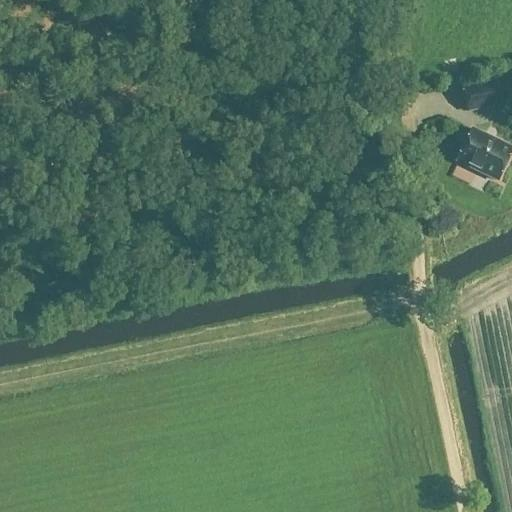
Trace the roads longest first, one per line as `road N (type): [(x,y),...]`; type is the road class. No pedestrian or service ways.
road 1 (track): [(423,305),(405,123),(377,0)]
road 2 (track): [(468,511),(423,305)]
